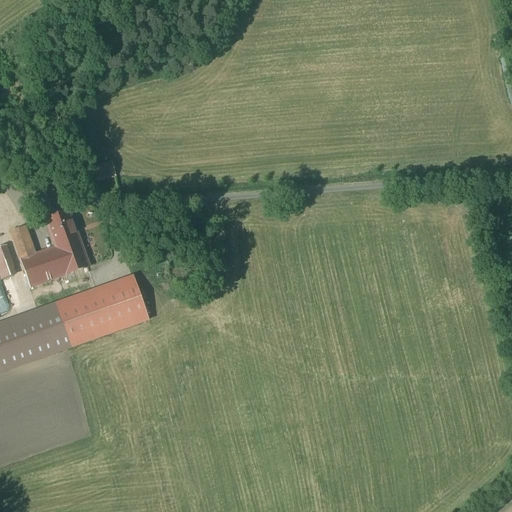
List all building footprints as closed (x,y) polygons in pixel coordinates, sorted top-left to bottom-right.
[(111,164),(96,168),(99,180),(114,176),(111,164)] [(69,213),(46,221),(56,250),(80,241),(69,213)] [(56,250),(35,257),(25,228),(11,233),(21,262),(30,289),(89,268),(80,241),(56,250)] [(0,249),(0,248),(0,278),(1,281),(11,278),(0,249)] [(132,278),(0,324),(0,373),(109,335),(97,301),(135,287),(132,278)] [(135,287),(97,301),(109,335),(148,321),(135,287)]
